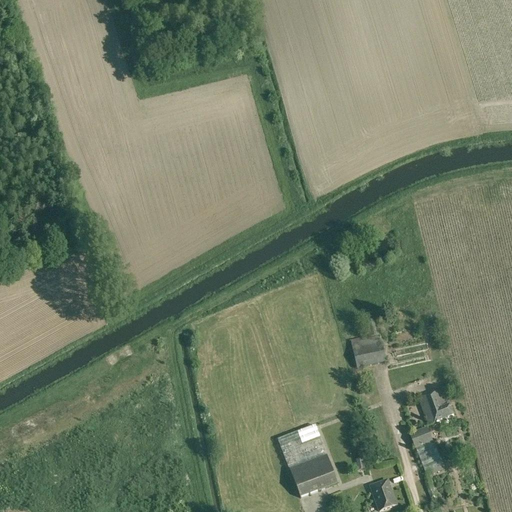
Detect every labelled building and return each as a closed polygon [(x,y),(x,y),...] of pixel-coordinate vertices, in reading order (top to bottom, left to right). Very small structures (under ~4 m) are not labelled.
[(382,320),(365,324),(368,338),(379,335),(382,344),(385,343),(384,337),(386,337),(382,320)] [(351,342),(357,370),(387,363),(382,344),(379,335),(368,338),(351,342)] [(454,338),(445,342),(448,349),(457,345),(454,338)] [(454,416),(444,391),(419,401),(429,426),(454,416)] [(315,427),(278,441),(289,470),(326,456),(315,427)] [(409,435),(425,474),(442,467),(426,428),(409,435)] [(300,498),(337,484),(326,456),(289,470),(300,498)] [(356,460),(359,471),(365,470),(363,459),(356,460)] [(371,488),(380,511),(381,511),(397,506),(388,482),(371,488)] [(428,491),(432,503),(436,501),(432,490),(428,491)]
